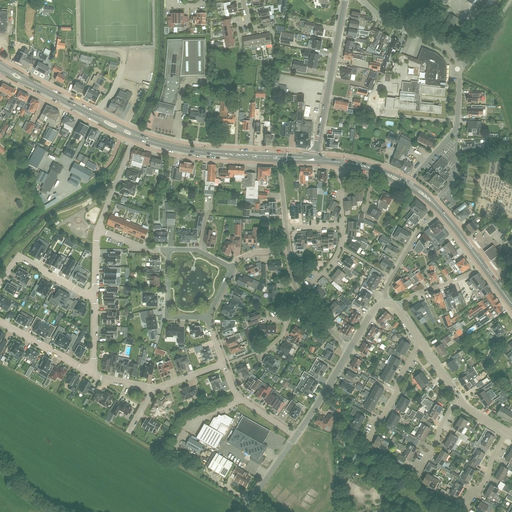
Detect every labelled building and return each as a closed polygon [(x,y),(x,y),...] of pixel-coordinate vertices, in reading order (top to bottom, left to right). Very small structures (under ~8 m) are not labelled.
[(329,0),(319,0),(319,3),(323,4),(323,7),(328,8),(329,0)] [(479,8),(483,0),(467,0),(467,1),(479,8)] [(229,15),(229,13),(238,12),(236,4),(231,5),(230,3),(230,2),(223,4),(226,16),(227,16),(228,16),(229,15)] [(449,8),(442,5),(440,10),(446,13),(449,8)] [(260,18),(269,16),(269,12),(271,12),(270,7),(264,8),(265,11),(259,12),(259,14),(258,15),(259,17),(259,18),(260,18)] [(351,18),(352,18),(359,20),(359,19),(360,20),(372,22),(373,18),(360,16),(360,13),(353,12),(351,18)] [(175,27),(175,28),(178,28),(178,23),(178,14),(172,14),(172,17),(168,17),(168,27),(175,27)] [(178,23),(178,28),(181,28),(181,27),(188,27),(188,17),(184,17),(184,14),(178,14),(178,23)] [(191,17),(191,24),(197,24),(197,25),(205,25),(205,14),(197,14),(197,17),(191,17)] [(457,18),(450,14),(445,25),(452,29),(457,18)] [(270,20),(269,16),(260,18),(261,24),(263,23),(264,26),(274,24),(275,24),(275,23),(275,20),(274,20),(273,20),(273,19),(270,20)] [(366,21),(360,20),(359,19),(359,20),(352,18),(352,21),(351,21),(350,27),(358,29),(359,26),(365,27),(366,21)] [(323,28),(316,27),(317,24),(302,21),(300,27),(315,30),(314,34),(323,36),(324,30),(322,29),(323,28)] [(478,22),(466,23),(467,31),(479,29),(478,22)] [(371,33),(374,29),(372,28),(371,31),(369,31),(369,32),(349,28),(349,32),(348,31),(347,36),(348,37),(356,39),(356,38),(359,38),(359,34),(368,36),(370,36),(371,33)] [(377,30),(374,29),(371,33),(375,34),(373,37),(376,38),(373,44),(371,43),(370,46),(370,47),(375,49),(379,40),(383,33),(377,30)] [(293,42),(295,35),(282,32),(280,39),(293,42)] [(383,34),(380,42),(381,42),(379,45),(378,45),(375,51),(379,54),(381,51),(384,43),(387,44),(389,37),(383,34)] [(321,42),(322,39),(317,38),(312,37),(311,41),(309,41),(308,47),(320,50),(321,42)] [(398,43),(399,41),(397,40),(397,39),(396,38),(395,38),(394,38),(393,38),(386,56),(389,57),(393,49),(396,50),(397,49),(399,49),(401,44),(398,43)] [(57,57),(58,48),(64,49),(65,44),(59,42),(59,39),(57,39),(54,57),(57,57)] [(168,46),(164,81),(165,81),(165,83),(164,83),(159,102),(158,102),(155,111),(162,113),(161,115),(166,116),(167,114),(173,116),(175,106),(180,87),(179,87),(180,82),(181,82),(181,81),(182,82),(186,77),(206,76),(206,39),(168,40),(168,46)] [(14,61),(22,65),(27,56),(26,55),(28,51),(23,48),(21,51),(22,52),(21,53),(19,52),(14,61)] [(444,97),(445,89),(447,70),(446,70),(447,64),(444,59),(440,57),(440,56),(438,55),(436,53),(429,51),(429,50),(422,48),(417,60),(410,57),(409,60),(422,66),(425,63),(427,66),(427,72),(426,72),(425,75),(425,77),(425,80),(426,80),(425,84),(416,83),(416,82),(411,81),(411,83),(402,82),(402,92),(400,91),(400,98),(396,97),(396,98),(387,97),(385,108),(394,109),(395,108),(398,109),(398,110),(415,111),(418,111),(420,112),(441,114),(442,106),(433,106),(434,103),(421,102),(421,101),(421,100),(420,99),(419,99),(419,94),(444,97)] [(49,68),(44,66),(50,56),(41,51),(37,58),(43,61),(41,64),(38,63),(35,70),(45,75),(49,68)] [(366,57),(362,56),(357,55),(346,53),(345,59),(345,60),(349,61),(350,60),(353,60),(353,59),(361,60),(365,61),(366,57)] [(30,57),(27,56),(22,65),(27,68),(31,61),(32,62),(32,63),(31,64),(33,65),(36,61),(32,59),(32,54),(30,54),(30,57)] [(307,60),(318,62),(319,55),(311,54),(310,61),(307,60)] [(307,60),(305,60),(304,63),(294,61),(292,71),(306,74),(306,73),(304,73),(304,70),(306,70),(306,67),(316,69),(318,62),(307,60)] [(381,64),(370,62),(369,69),(380,71),(381,64)] [(342,70),(342,74),(342,75),(342,79),(350,81),(351,75),(354,75),(355,68),(348,67),(347,71),(342,70)] [(55,80),(62,84),(65,77),(60,74),(62,70),(58,68),(55,72),(58,74),(55,80)] [(365,87),(371,89),(377,73),(371,71),(365,87)] [(83,74),(78,83),(76,82),(72,89),(80,93),(84,87),(89,77),(83,74)] [(90,100),(94,90),(100,79),(94,75),(91,81),(95,83),(92,89),(89,87),(84,97),(90,100)] [(104,80),(100,79),(94,90),(90,100),(95,103),(100,93),(97,91),(100,86),(101,86),(104,80)] [(0,88),(0,90),(1,92),(0,94),(0,102),(5,94),(5,93),(8,87),(2,84),(0,88)] [(286,86),(279,85),(278,93),(285,94),(286,86)] [(10,105),(14,98),(11,97),(14,90),(8,87),(5,93),(5,94),(8,95),(6,98),(8,100),(7,103),(5,108),(8,109),(10,105)] [(109,104),(109,105),(108,109),(112,111),(112,112),(117,115),(117,114),(121,116),(125,109),(132,94),(128,92),(125,93),(120,90),(117,97),(116,96),(114,100),(113,99),(111,102),(110,103),(109,104)] [(21,100),(24,94),(20,92),(17,98),(18,98),(15,104),(18,105),(19,102),(20,103),(22,100),(21,100)] [(482,96),(484,97),(485,92),(476,92),(476,96),(468,96),(467,102),(477,102),(477,101),(481,101),(482,96)] [(29,96),(24,94),(21,100),(22,100),(20,103),(19,102),(18,105),(23,108),(25,102),(29,96)] [(39,103),(32,99),(30,104),(31,104),(29,108),(31,109),(29,111),(33,113),(35,110),(36,110),(38,106),(37,105),(39,103)] [(218,116),(217,122),(235,123),(236,117),(235,117),(234,117),(234,114),(228,114),(230,100),(221,99),(220,113),(219,113),(219,116),(218,116)] [(334,107),(335,108),(347,111),(348,107),(351,107),(352,104),(349,103),(349,102),(335,100),(334,107)] [(477,105),(477,109),(469,109),(469,115),(479,116),(479,114),(483,114),(483,110),(486,110),(486,106),(477,105)] [(46,122),(53,109),(47,106),(43,112),(39,120),(42,122),(45,116),(48,118),(46,122)] [(58,112),(53,109),(46,122),(49,123),(46,129),(47,130),(42,138),(39,144),(43,146),(46,140),(52,143),(57,132),(52,129),(55,122),(54,122),(58,115),(58,114),(58,112)] [(199,120),(205,121),(206,115),(205,114),(206,111),(200,110),(199,113),(191,112),(190,116),(189,116),(188,122),(198,124),(199,120)] [(297,112),(297,115),(296,125),(296,124),(295,136),(297,136),(296,145),(308,146),(308,140),(311,140),(311,137),(312,122),(306,122),(306,121),(303,121),(304,112),(302,112),(297,112)] [(250,119),(246,119),(246,117),(243,116),(242,125),(243,125),(243,130),(246,130),(246,131),(248,131),(249,131),(250,122),(250,119)] [(64,132),(71,119),(70,119),(70,118),(68,117),(67,118),(67,117),(66,119),(64,119),(62,123),(65,124),(64,125),(64,126),(63,128),(61,131),(61,132),(62,132),(63,131),(64,132)] [(71,120),(71,119),(64,132),(67,133),(68,131),(68,130),(69,128),(70,128),(71,127),(73,128),(75,124),(74,124),(75,121),(74,121),(74,120),(72,119),(71,120)] [(22,130),(25,131),(24,132),(30,134),(34,125),(29,123),(28,123),(26,122),(22,130)] [(282,126),(282,136),(285,137),(286,137),(288,138),(288,137),(289,137),(289,134),(293,135),(294,122),(287,122),(287,127),(282,126)] [(475,125),(468,125),(468,132),(475,132),(475,136),(481,136),(481,132),(479,132),(480,126),(481,126),(481,122),(474,122),(475,122),(475,125)] [(76,139),(83,125),(82,124),(80,123),(79,123),(74,132),(75,132),(73,138),(76,139)] [(85,126),(83,125),(76,139),(78,141),(81,135),(83,136),(88,127),(87,127),(85,125),(85,126)] [(13,129),(9,127),(5,136),(8,140),(13,129)] [(271,135),(267,135),(268,127),(264,127),(263,135),(265,135),(264,143),(271,143),(271,135)] [(87,137),(88,137),(86,141),(89,142),(88,145),(91,147),(94,141),(93,140),(97,133),(96,133),(96,132),(95,131),(94,131),(91,130),(87,137)] [(397,135),(401,137),(410,142),(412,138),(402,133),(399,132),(397,135)] [(435,140),(421,133),(417,140),(431,148),(435,140)] [(388,134),(387,140),(398,144),(399,138),(388,134)] [(334,142),(334,139),(332,139),(332,135),(328,135),(328,139),(327,139),(326,148),(333,148),(338,148),(339,143),(334,142)] [(95,147),(98,149),(102,151),(105,146),(111,149),(112,148),(113,149),(115,144),(114,144),(115,142),(111,140),(108,138),(108,139),(104,137),(102,141),(99,140),(95,147)] [(413,143),(410,142),(401,137),(393,157),(394,157),(391,164),(400,169),(404,171),(407,173),(410,173),(411,170),(411,169),(413,165),(410,163),(412,159),(406,156),(413,143)] [(380,154),(381,153),(381,154),(382,152),(382,153),(383,151),(385,151),(386,148),(384,147),(385,144),(378,141),(377,143),(376,143),(376,144),(373,143),(372,148),(378,150),(377,152),(378,154),(380,154)] [(479,144),(478,141),(465,142),(465,145),(462,145),(463,150),(475,149),(475,144),(479,144)] [(37,169),(46,151),(37,146),(28,164),(37,169)] [(75,152),(66,147),(63,154),(71,159),(75,152)] [(146,173),(147,167),(151,155),(134,150),(129,167),(146,173)] [(81,157),(78,156),(76,159),(86,164),(88,158),(82,155),(81,157)] [(447,184),(448,184),(445,181),(449,176),(442,170),(448,164),(441,158),(423,178),(426,181),(437,191),(440,191),(447,184)] [(147,167),(146,173),(146,174),(149,175),(152,176),(153,173),(154,169),(160,170),(162,171),(164,165),(161,164),(162,161),(153,159),(151,166),(151,168),(147,167)] [(85,166),(92,169),(94,164),(88,161),(85,166)] [(54,171),(59,174),(63,167),(59,165),(57,164),(53,162),(50,169),(51,169),(54,171)] [(182,172),(186,173),(188,163),(187,163),(187,162),(185,162),(184,163),(181,163),(180,169),(178,169),(177,174),(172,173),(171,179),(181,181),(182,172)] [(88,181),(96,174),(92,172),(74,163),(69,172),(87,181),(88,180),(88,181)] [(189,163),(188,163),(186,173),(190,173),(190,178),(194,178),(195,171),(193,171),(194,165),(192,165),(192,164),(191,164),(191,163),(189,163)] [(214,195),(215,182),(215,179),(216,179),(216,174),(215,174),(216,165),(208,165),(208,172),(206,172),(206,171),(205,171),(205,182),(205,186),(205,194),(214,195)] [(230,175),(235,175),(235,167),(229,166),(229,171),(221,170),(220,177),(230,178),(230,175)] [(235,167),(235,175),(234,177),(244,178),(245,173),(244,173),(245,167),(235,167)] [(258,181),(257,181),(258,185),(268,186),(268,181),(266,181),(267,176),(270,176),(271,168),(259,168),(258,181)] [(312,168),(301,168),(301,183),(305,183),(305,176),(309,176),(309,178),(309,179),(312,180),(312,168)] [(52,174),(54,171),(51,169),(41,188),(49,192),(57,177),(52,175),(52,174)] [(126,173),(125,177),(126,177),(126,178),(135,181),(137,177),(140,179),(142,173),(135,171),(134,173),(128,171),(127,174),(126,173)] [(317,184),(317,188),(322,189),(322,185),(322,181),(326,182),(327,173),(320,172),(319,178),(318,178),(318,181),(319,181),(319,184),(317,184)] [(247,187),(246,191),(244,190),(244,198),(258,199),(258,185),(257,181),(255,181),(256,173),(247,173),(247,174),(247,179),(244,178),(243,187),(247,187)] [(68,180),(64,182),(63,180),(60,182),(61,184),(63,183),(65,186),(70,184),(74,193),(77,191),(73,182),(69,183),(68,180)] [(129,186),(123,184),(120,193),(124,194),(125,192),(130,194),(130,195),(134,197),(136,192),(135,191),(137,186),(130,183),(129,186)] [(69,186),(64,189),(67,195),(72,192),(69,186)] [(317,199),(317,197),(317,188),(309,188),(309,199),(315,199),(317,199)] [(356,192),(357,202),(363,201),(362,193),(365,192),(364,189),(359,189),(359,192),(356,192)] [(377,206),(382,208),(383,206),(387,208),(393,197),(384,193),(377,206)] [(327,209),(333,212),(337,203),(334,201),(335,199),(330,197),(329,200),(331,201),(327,209)] [(410,209),(412,210),(404,219),(407,221),(422,205),(416,200),(415,200),(413,203),(414,203),(411,206),(410,209)] [(337,203),(333,212),(331,216),(337,218),(341,210),(338,208),(340,204),(337,203)] [(458,218),(459,219),(461,221),(468,216),(471,214),(466,209),(468,207),(465,203),(454,212),(457,216),(457,217),(458,218)] [(377,209),(378,207),(372,204),(367,214),(378,220),(382,211),(377,209)] [(296,209),(291,209),(292,219),(299,218),(298,212),(301,212),(301,205),(296,205),(296,209)] [(308,205),(302,205),(303,212),(306,211),(306,217),(313,217),(313,208),(312,208),(312,206),(310,205),(308,205)] [(403,230),(409,234),(413,227),(415,225),(415,226),(427,212),(427,209),(422,205),(407,221),(408,222),(403,230)] [(277,215),(277,209),(260,210),(260,215),(265,215),(265,213),(269,212),(270,220),(275,219),(274,215),(277,215)] [(469,220),(471,223),(466,227),(471,234),(478,229),(476,226),(478,224),(476,221),(481,218),(475,214),(469,220)] [(107,224),(114,227),(117,218),(111,215),(107,224)] [(359,219),(358,219),(365,220),(365,223),(374,228),(376,224),(365,219),(365,220),(363,220),(364,215),(359,215),(359,219)] [(123,220),(117,218),(114,227),(120,229),(123,220)] [(120,229),(126,232),(130,223),(123,220),(120,229)] [(424,232),(432,242),(446,231),(438,221),(430,228),(424,232)] [(136,225),(130,223),(126,232),(132,234),(136,225)] [(492,224),(485,229),(490,236),(497,230),(492,224)] [(132,234),(138,237),(142,228),(136,225),(132,234)] [(167,229),(162,229),(163,228),(160,225),(154,225),(154,230),(157,230),(156,233),(156,236),(154,237),(155,239),(155,241),(168,242),(168,234),(167,234),(167,229)] [(504,236),(508,229),(502,225),(499,232),(504,236)] [(403,230),(396,226),(395,229),(391,235),(394,237),(393,237),(406,245),(412,235),(409,234),(403,230)] [(148,230),(142,228),(138,237),(144,240),(148,230)] [(254,228),(254,232),(244,231),(244,234),(244,242),(251,243),(251,244),(256,244),(256,238),(260,238),(260,228),(254,228)] [(356,240),(361,241),(363,242),(364,238),(359,237),(359,230),(348,229),(348,236),(357,237),(356,240)] [(213,231),(206,230),(204,242),(207,243),(207,246),(208,246),(208,247),(210,248),(211,247),(214,247),(214,244),(215,244),(216,237),(211,236),(213,231)] [(185,242),(187,242),(190,242),(190,240),(197,240),(197,232),(190,232),(190,231),(181,231),(181,242),(182,242),(184,242),(185,242)] [(307,235),(305,235),(305,244),(308,244),(308,243),(312,243),(313,243),(312,234),(313,234),(313,231),(307,231),(307,235)] [(328,232),(328,237),(328,245),(329,245),(333,245),(338,245),(338,239),(334,239),(333,232),(331,232),(331,231),(330,231),(329,231),(329,232),(328,232)] [(449,235),(446,231),(432,242),(435,245),(427,251),(429,254),(439,247),(437,244),(438,244),(449,235)] [(318,233),(313,234),(312,234),(313,243),(312,243),(313,248),(313,247),(317,246),(317,251),(321,251),(320,239),(320,237),(318,237),(318,233)] [(297,247),(297,249),(304,249),(304,244),(305,244),(305,235),(297,235),(297,236),(296,236),(297,239),(295,239),(295,242),(297,242),(297,247)] [(389,244),(391,241),(383,235),(379,242),(387,247),(385,252),(394,257),(398,250),(389,244)] [(240,239),(235,239),(235,237),(231,237),(231,241),(230,243),(226,242),(223,247),(224,247),(222,252),(225,253),(225,254),(227,255),(228,255),(229,255),(232,248),(233,249),(234,246),(236,246),(236,247),(240,248),(240,239)] [(329,251),(329,245),(328,245),(328,237),(323,237),(323,239),(320,239),(321,251),(324,251),(324,249),(329,249),(329,251)] [(422,245),(422,244),(420,242),(419,241),(419,240),(413,251),(419,254),(421,251),(422,252),(424,248),(422,245)] [(363,242),(361,241),(363,242),(360,246),(356,243),(355,244),(351,242),(348,248),(359,254),(362,249),(365,251),(368,245),(363,242)] [(41,256),(44,251),(43,251),(45,248),(47,249),(49,244),(45,242),(42,246),(36,243),(34,248),(33,247),(29,254),(35,257),(37,255),(39,256),(39,255),(41,256)] [(446,254),(453,248),(449,243),(443,247),(445,250),(444,251),(446,254)] [(499,253),(501,257),(506,254),(500,246),(496,249),(499,253)] [(439,247),(429,254),(430,256),(434,253),(435,253),(441,249),(439,247)] [(458,254),(453,248),(446,254),(443,256),(445,259),(448,257),(449,256),(451,259),(458,254)] [(56,256),(52,254),(54,252),(49,249),(46,255),(48,257),(45,263),(51,266),(51,265),(56,256)] [(121,252),(109,252),(109,256),(105,256),(105,257),(104,257),(104,260),(105,260),(105,263),(111,263),(111,265),(116,265),(116,264),(116,259),(121,259),(121,252)] [(51,265),(57,268),(59,264),(61,265),(66,257),(61,254),(59,257),(56,255),(56,256),(51,265)] [(380,260),(382,261),(380,265),(390,271),(394,264),(388,261),(390,258),(383,254),(380,260)] [(63,269),(62,272),(68,276),(71,270),(72,270),(74,267),(73,267),(74,266),(68,262),(69,259),(67,258),(63,265),(65,266),(63,269)] [(160,269),(160,258),(151,258),(150,268),(146,268),(146,272),(157,272),(157,269),(160,269)] [(344,268),(351,273),(354,268),(351,267),(354,263),(347,258),(343,264),(346,266),(344,268)] [(455,273),(460,269),(462,272),(469,267),(464,259),(457,264),(454,260),(452,262),(449,264),(455,273)] [(281,262),(269,262),(269,271),(281,270),(281,267),(282,266),(282,264),(281,263),(281,262)] [(258,270),(261,270),(261,263),(258,263),(255,264),(246,268),(245,269),(246,272),(247,271),(249,275),(258,270)] [(81,266),(77,264),(73,271),(76,273),(73,279),(77,281),(80,283),(84,285),(88,278),(77,272),(81,266)] [(434,282),(434,281),(437,280),(433,267),(432,266),(429,267),(431,274),(429,274),(431,282),(432,282),(433,282),(434,282)] [(104,276),(117,277),(117,273),(120,273),(121,268),(112,267),(112,270),(105,270),(105,276),(104,276)] [(33,276),(29,274),(19,268),(18,271),(17,270),(15,274),(16,274),(15,275),(18,276),(16,279),(20,281),(26,285),(29,279),(30,280),(33,276)] [(353,275),(351,273),(344,268),(342,271),(339,269),(335,274),(342,280),(344,277),(346,279),(348,277),(350,279),(352,276),(354,278),(355,276),(353,275)] [(373,276),(371,280),(378,284),(382,279),(377,276),(380,272),(372,268),(369,273),(373,276)] [(409,276),(405,279),(404,277),(401,279),(404,283),(407,286),(408,288),(413,284),(414,286),(420,281),(421,282),(424,279),(419,273),(415,275),(413,273),(412,274),(411,272),(408,274),(409,276)] [(150,280),(150,287),(159,288),(159,277),(153,277),(153,274),(147,273),(147,278),(150,280)] [(334,281),(331,284),(339,291),(342,288),(338,285),(342,280),(335,274),(331,279),(334,281)] [(486,283),(479,274),(470,280),(473,284),(471,286),(474,290),(472,291),(476,298),(482,294),(484,296),(491,291),(489,288),(489,287),(486,283)] [(117,277),(104,276),(104,283),(111,283),(111,286),(119,286),(119,283),(116,283),(116,277),(117,277)] [(254,280),(253,280),(244,276),(242,279),(240,277),(237,283),(245,287),(246,284),(250,286),(250,287),(256,290),(260,283),(254,280)] [(323,277),(318,282),(323,287),(329,282),(324,277),(323,277)] [(393,287),(394,288),(394,289),(395,290),(396,290),(404,283),(401,279),(396,283),(397,285),(393,287)] [(375,290),(378,284),(371,280),(369,283),(366,281),(365,282),(362,286),(370,291),(372,288),(375,290)] [(42,281),(36,291),(45,296),(51,285),(42,281)] [(407,286),(404,283),(396,290),(395,291),(396,292),(397,292),(397,293),(401,290),(402,292),(405,290),(406,290),(407,289),(407,288),(408,288),(407,286)] [(5,287),(4,290),(13,295),(16,291),(19,293),(22,287),(16,284),(14,287),(7,284),(6,284),(4,287),(5,287)] [(276,290),(277,290),(276,285),(274,285),(268,286),(269,302),(277,302),(276,290)] [(360,291),(361,293),(360,297),(368,302),(372,296),(368,294),(370,291),(362,286),(360,291)] [(319,287),(311,294),(318,302),(326,295),(319,287)] [(455,287),(450,290),(454,300),(458,298),(460,305),(465,303),(461,293),(458,294),(455,287)] [(243,293),(234,288),(231,294),(237,297),(235,300),(241,304),(243,300),(240,299),(243,293)] [(58,304),(64,293),(63,292),(64,291),(60,289),(60,290),(58,290),(55,296),(52,295),(48,302),(51,303),(52,301),(58,304)] [(104,299),(105,299),(105,298),(115,299),(115,298),(115,295),(118,295),(118,289),(108,289),(107,292),(104,292),(104,299)] [(449,289),(444,291),(447,298),(444,299),(448,310),(453,308),(451,304),(450,301),(453,300),(453,299),(449,289)] [(158,300),(157,300),(158,296),(155,296),(155,293),(143,292),(143,303),(147,303),(147,306),(157,307),(157,303),(158,303),(159,302),(159,301),(158,300)] [(66,294),(64,293),(58,304),(59,302),(62,304),(61,307),(67,310),(70,305),(66,303),(70,296),(69,296),(70,295),(67,293),(66,294)] [(434,295),(437,302),(440,301),(441,305),(440,305),(442,309),(445,307),(440,293),(439,293),(438,293),(436,294),(434,295)] [(486,299),(484,301),(483,300),(477,304),(479,306),(480,304),(481,304),(481,305),(494,297),(493,295),(493,294),(492,293),(491,293),(485,297),(486,299)] [(262,298),(254,294),(251,300),(259,304),(262,298)] [(5,299),(4,299),(3,298),(2,298),(0,296),(0,303),(3,305),(3,306),(2,306),(2,307),(2,308),(7,310),(11,303),(4,299),(5,299)] [(339,299),(348,307),(350,304),(342,296),(339,299)] [(495,296),(494,297),(481,305),(481,304),(480,304),(481,305),(467,315),(470,318),(485,307),(484,307),(489,303),(492,306),(499,301),(495,296)] [(360,297),(358,300),(354,299),(352,304),(356,306),(358,303),(365,307),(368,302),(360,297)] [(108,308),(113,308),(118,309),(119,302),(116,302),(116,298),(115,298),(115,299),(105,298),(105,299),(105,305),(108,305),(108,308)] [(228,307),(225,306),(224,307),(223,308),(222,310),(223,311),(222,313),(232,318),(235,311),(238,304),(232,301),(228,307)] [(341,302),(340,304),(337,301),(335,302),(329,309),(333,314),(338,310),(340,312),(346,307),(341,302)] [(476,319),(478,322),(488,315),(501,306),(502,306),(499,301),(492,306),(493,309),(488,312),(487,311),(484,314),(476,319)] [(69,309),(73,311),(72,312),(77,315),(78,313),(83,316),(86,309),(84,308),(86,305),(83,303),(82,304),(78,302),(76,306),(72,304),(69,309)] [(419,303),(410,309),(418,321),(425,317),(424,316),(427,314),(431,319),(433,317),(427,305),(423,308),(419,303)] [(488,315),(478,322),(476,324),(478,327),(497,314),(497,315),(504,310),(503,310),(504,309),(503,308),(502,308),(501,306),(488,315)] [(353,314),(351,316),(358,321),(361,316),(354,312),(354,311),(351,309),(350,312),(353,314)] [(158,335),(157,329),(157,323),(157,320),(156,321),(155,317),(148,318),(147,311),(140,312),(141,320),(142,320),(142,321),(145,323),(147,323),(149,337),(150,337),(150,340),(156,339),(156,336),(158,335)] [(259,311),(249,315),(251,319),(248,320),(250,326),(259,323),(258,319),(261,318),(259,311)] [(381,317),(386,321),(390,318),(392,320),(394,318),(391,316),(386,311),(381,317)] [(120,313),(108,312),(108,316),(104,316),(103,323),(108,323),(108,324),(111,324),(111,323),(115,324),(115,319),(119,319),(120,313)] [(445,327),(452,325),(450,320),(448,313),(443,315),(444,317),(442,318),(445,327)] [(30,323),(33,318),(28,315),(26,319),(19,315),(18,317),(17,316),(15,320),(16,320),(15,321),(24,327),(27,322),(30,323)] [(355,325),(358,321),(351,316),(350,319),(346,317),(345,320),(348,322),(349,321),(355,325)] [(37,334),(39,335),(44,326),(40,323),(42,320),(36,317),(33,323),(36,325),(33,331),(33,332),(36,334),(37,334)] [(383,325),(386,321),(381,317),(376,322),(382,327),(381,327),(384,329),(386,327),(383,325)] [(222,320),(222,329),(223,332),(223,335),(224,335),(225,336),(234,333),(232,328),(235,327),(235,321),(222,320)] [(346,325),(344,328),(351,332),(354,328),(347,324),(347,323),(344,321),(343,324),(346,325)] [(44,326),(39,335),(41,336),(40,337),(44,339),(44,338),(45,338),(49,332),(52,334),(55,327),(50,324),(48,328),(44,326)] [(192,326),(191,326),(191,328),(190,329),(190,330),(190,331),(191,332),(191,334),(191,335),(191,336),(191,337),(192,337),(192,338),(193,338),(194,338),(195,338),(196,338),(198,337),(199,338),(200,338),(201,337),(202,336),(204,335),(200,326),(196,326),(195,325),(194,324),(193,324),(192,325),(192,326)] [(498,324),(495,326),(494,324),(490,327),(491,329),(492,329),(496,335),(495,335),(498,339),(502,336),(501,335),(505,333),(502,329),(501,327),(498,324)] [(58,345),(60,346),(65,337),(61,335),(62,332),(64,329),(62,328),(59,326),(55,333),(58,335),(54,343),(54,344),(57,346),(58,345)] [(267,333),(268,333),(268,335),(271,335),(271,333),(276,334),(276,326),(268,326),(260,326),(260,331),(267,332),(267,333)] [(373,326),(370,332),(376,336),(378,332),(381,334),(383,331),(380,329),(379,330),(373,326)] [(176,338),(178,338),(177,343),(184,343),(184,330),(180,330),(180,327),(168,327),(168,331),(167,331),(166,338),(173,338),(173,337),(175,337),(175,338),(176,338)] [(295,327),(294,328),(293,329),(292,331),(292,332),(291,334),(295,336),(292,340),(298,343),(300,339),(301,339),(305,333),(295,327)] [(103,331),(103,338),(114,339),(114,334),(117,334),(117,328),(107,328),(107,331),(103,331)] [(349,337),(351,332),(344,328),(343,331),(340,329),(338,332),(341,333),(342,333),(349,337)] [(78,347),(74,353),(76,355),(76,356),(77,357),(78,358),(79,358),(80,358),(85,349),(84,349),(86,346),(82,344),(80,343),(82,338),(86,331),(83,330),(74,345),(78,347)] [(253,335),(251,336),(249,332),(245,334),(246,338),(247,337),(250,345),(256,343),(253,335)] [(376,342),(379,338),(376,336),(370,332),(366,338),(372,342),(375,344),(376,342)] [(228,345),(229,348),(239,344),(238,344),(237,342),(239,341),(238,340),(241,339),(239,333),(231,336),(232,340),(227,342),(226,343),(227,345),(228,345)] [(69,339),(65,337),(60,346),(61,347),(61,348),(65,350),(66,350),(70,342),(73,344),(77,337),(75,335),(72,334),(70,337),(69,339)] [(450,341),(447,337),(443,340),(444,342),(436,348),(442,357),(447,354),(442,346),(450,341)] [(410,345),(403,340),(399,346),(408,351),(409,348),(410,345)] [(8,353),(14,356),(15,353),(21,357),(24,351),(18,348),(21,344),(15,341),(13,344),(11,343),(9,347),(11,348),(8,353)] [(283,343),(279,350),(282,352),(280,356),(287,360),(289,356),(287,355),(292,347),(285,342),(284,344),(283,343)] [(364,342),(361,347),(368,351),(372,345),(368,343),(367,344),(364,342)] [(334,347),(328,343),(326,346),(329,348),(328,350),(326,350),(324,354),(325,355),(324,357),(330,361),(334,354),(330,352),(331,349),(332,350),(334,347)] [(239,344),(229,348),(230,348),(231,350),(230,351),(231,352),(232,353),(232,354),(238,351),(239,355),(247,352),(245,346),(242,347),(242,346),(240,347),(239,344)] [(204,362),(213,359),(209,349),(204,351),(202,345),(194,348),(196,354),(201,352),(204,362)] [(406,353),(408,351),(399,346),(396,351),(404,356),(406,353)] [(368,351),(361,347),(359,351),(362,353),(361,355),(365,357),(368,351)] [(36,360),(39,354),(29,349),(25,357),(28,358),(27,360),(31,362),(32,361),(34,362),(31,366),(34,368),(38,361),(36,360)] [(464,353),(462,350),(452,357),(454,360),(447,364),(453,372),(459,368),(454,362),(461,358),(460,357),(463,356),(462,354),(464,353)] [(110,354),(109,358),(104,357),(103,362),(104,363),(102,369),(110,371),(111,366),(115,367),(117,356),(113,355),(113,354),(111,353),(110,354)] [(264,361),(263,363),(266,365),(264,368),(275,374),(279,368),(273,365),(276,362),(274,361),(275,359),(270,356),(269,358),(267,357),(266,357),(265,357),(264,358),(263,359),(263,360),(264,361)] [(40,372),(47,376),(51,370),(48,368),(49,366),(49,365),(50,362),(48,361),(49,360),(47,359),(47,358),(45,357),(44,357),(41,361),(37,367),(41,370),(40,372)] [(182,358),(174,361),(178,371),(183,369),(183,371),(187,369),(185,364),(186,364),(190,363),(187,357),(183,359),(182,358)] [(313,365),(317,367),(325,372),(328,367),(323,364),(324,362),(319,358),(318,357),(316,360),(313,365)] [(355,357),(353,361),(360,366),(363,359),(360,357),(359,359),(355,357)] [(390,362),(398,367),(400,364),(399,364),(401,361),(393,357),(390,362)] [(128,367),(129,363),(130,359),(123,358),(122,363),(119,362),(117,372),(120,373),(120,374),(122,374),(123,373),(124,374),(125,366),(128,367)] [(380,360),(379,363),(385,366),(387,368),(394,372),(396,369),(397,370),(398,367),(390,362),(388,365),(380,360)] [(152,363),(142,361),(141,365),(143,366),(142,369),(141,372),(142,373),(141,377),(148,378),(148,374),(152,375),(154,365),(152,364),(152,363)] [(164,365),(158,367),(162,377),(168,375),(166,369),(168,368),(169,370),(174,369),(171,361),(166,363),(167,365),(165,366),(164,365)] [(360,366),(353,361),(350,366),(354,368),(353,369),(356,372),(360,366)] [(132,364),(129,363),(128,367),(127,370),(130,370),(129,375),(132,375),(132,376),(134,376),(135,376),(136,376),(138,365),(132,363),(132,364)] [(236,370),(237,371),(238,372),(239,373),(241,372),(243,377),(249,375),(247,370),(248,370),(246,363),(236,367),(237,369),(236,370)] [(67,370),(66,369),(65,368),(64,367),(62,368),(59,366),(57,368),(54,366),(48,377),(55,380),(57,377),(61,380),(67,370)] [(322,377),(325,372),(317,367),(314,372),(310,370),(309,372),(314,376),(316,373),(322,377)] [(459,381),(463,386),(470,381),(473,379),(478,376),(475,371),(472,367),(462,375),(464,377),(459,381)] [(387,368),(384,373),(392,378),(394,375),(393,375),(394,372),(387,368)] [(359,379),(360,376),(357,374),(356,375),(353,373),(352,374),(348,371),(345,377),(352,381),(353,380),(357,382),(359,379)] [(74,391),(78,384),(75,382),(78,376),(71,373),(66,382),(70,385),(68,388),(74,391)] [(391,381),(392,378),(384,373),(380,379),(388,383),(390,380),(391,381)] [(414,378),(418,383),(426,377),(424,375),(423,375),(421,373),(419,374),(414,378)] [(307,376),(306,376),(303,381),(305,382),(315,388),(318,383),(312,379),(314,377),(313,377),(308,374),(307,376)] [(219,375),(209,378),(211,386),(212,385),(214,391),(220,388),(218,383),(222,382),(219,375)] [(428,380),(426,377),(418,383),(422,388),(429,383),(427,380),(428,380)] [(251,378),(245,387),(251,391),(252,389),(255,390),(261,382),(256,378),(254,381),(251,378)] [(473,387),(474,387),(476,386),(477,388),(484,384),(481,380),(476,384),(473,379),(470,381),(463,386),(467,392),(473,387)] [(92,395),(95,389),(90,386),(91,384),(85,380),(79,390),(80,390),(79,392),(84,395),(85,393),(85,394),(86,392),(92,395)] [(343,381),(342,383),(341,383),(339,386),(340,386),(340,387),(343,389),(342,391),(350,395),(351,393),(351,394),(353,390),(353,389),(354,387),(343,381)] [(477,396),(481,401),(489,396),(487,393),(486,394),(484,391),(492,386),(493,387),(496,385),(493,381),(485,387),(479,391),(481,393),(477,396)] [(259,390),(255,396),(261,400),(263,397),(265,399),(268,394),(272,389),(267,385),(263,382),(258,389),(259,390)] [(313,393),(315,388),(305,382),(303,386),(301,385),(298,390),(308,395),(310,392),(313,393)] [(377,385),(373,391),(382,396),(383,393),(382,393),(384,390),(377,385)] [(189,386),(182,389),(184,393),(183,394),(182,395),(182,396),(182,397),(183,397),(183,398),(184,398),(185,398),(186,400),(193,397),(192,396),(198,393),(196,387),(191,389),(191,390),(190,390),(189,386)] [(272,407),(278,399),(280,395),(276,392),(276,391),(274,389),(265,402),(269,404),(269,405),(270,406),(272,406),(272,407)] [(97,390),(93,397),(91,401),(96,404),(98,400),(100,401),(99,403),(107,407),(108,405),(109,406),(110,405),(111,404),(111,403),(111,402),(110,401),(113,396),(105,392),(104,395),(97,390)] [(380,398),(382,396),(373,391),(370,396),(378,401),(379,398),(380,398)] [(494,400),(496,403),(506,396),(502,391),(498,393),(500,396),(494,400)] [(369,399),(367,402),(376,407),(377,404),(376,403),(378,401),(370,396),(368,395),(364,393),(363,395),(369,399)] [(421,403),(427,407),(429,404),(433,407),(435,404),(433,402),(430,403),(429,403),(430,402),(429,401),(429,400),(428,399),(427,399),(426,400),(426,401),(424,400),(427,396),(425,393),(418,401),(421,403)] [(280,395),(278,399),(272,407),(273,408),(273,409),(275,410),(276,410),(279,413),(288,400),(285,398),(285,399),(280,395)] [(163,401),(161,403),(157,400),(153,407),(152,408),(152,409),(152,410),(151,411),(154,412),(153,413),(153,414),(154,415),(155,416),(156,416),(157,415),(157,414),(160,416),(162,412),(163,413),(164,413),(165,412),(166,411),(166,410),(165,409),(164,409),(167,404),(172,402),(169,396),(165,397),(166,399),(164,399),(163,400),(163,401)] [(491,399),(489,396),(481,401),(485,407),(492,403),(490,399),(491,399)] [(400,399),(398,402),(407,407),(410,401),(402,397),(401,400),(400,399)] [(295,420),(297,417),(299,416),(299,415),(299,414),(301,411),(296,407),(297,404),(292,400),(286,408),(292,412),(289,416),(295,420)] [(116,401),(114,406),(110,413),(116,416),(117,413),(118,410),(125,414),(127,414),(131,408),(130,408),(130,406),(127,404),(126,404),(125,403),(125,402),(124,402),(122,401),(120,403),(116,401)] [(374,409),(376,407),(367,402),(364,407),(371,412),(373,409),(374,409)] [(404,412),(407,407),(398,402),(397,404),(398,405),(396,408),(404,412)] [(436,404),(435,404),(433,407),(429,404),(427,407),(439,414),(442,408),(441,407),(443,405),(438,402),(436,404)] [(503,418),(509,421),(511,416),(511,413),(510,412),(511,409),(511,404),(509,408),(503,418)] [(356,417),(354,420),(361,424),(365,417),(359,414),(361,410),(354,407),(350,414),(356,417)] [(435,420),(439,414),(427,407),(426,410),(430,412),(428,416),(435,420)] [(497,414),(503,418),(509,408),(506,407),(505,409),(501,407),(497,414)] [(390,416),(389,418),(397,423),(401,418),(393,413),(391,416),(390,416)] [(320,416),(315,423),(324,429),(327,425),(330,427),(335,418),(329,414),(326,420),(320,416)] [(214,418),(209,426),(205,424),(199,434),(196,438),(216,449),(233,419),(225,415),(221,416),(220,415),(219,416),(218,417),(214,418)] [(266,446),(262,444),(269,431),(243,416),(228,443),(254,458),(252,461),(261,465),(265,458),(261,456),(266,446)] [(470,430),(471,428),(466,425),(468,422),(461,417),(457,423),(465,427),(465,428),(470,430)] [(396,433),(399,435),(400,432),(394,429),(397,423),(389,418),(387,421),(388,421),(386,424),(391,427),(390,430),(396,433)] [(158,430),(161,425),(151,419),(149,422),(146,420),(142,427),(152,432),(154,428),(158,430)] [(357,431),(361,424),(354,420),(352,423),(346,420),(342,427),(349,431),(351,428),(357,431)] [(461,433),(465,428),(465,427),(457,423),(454,429),(461,433)] [(418,426),(417,427),(416,426),(415,428),(427,435),(428,434),(427,433),(430,429),(423,424),(421,428),(418,426)] [(419,440),(420,440),(424,442),(426,438),(425,437),(426,436),(427,435),(415,428),(414,431),(418,433),(416,437),(420,439),(419,440)] [(487,435),(485,439),(492,443),(495,437),(492,436),(494,433),(486,429),(484,433),(487,435)] [(405,432),(403,435),(414,441),(415,438),(405,432)] [(397,438),(399,435),(396,433),(391,442),(393,444),(397,438)] [(458,438),(454,436),(451,434),(448,439),(457,445),(461,440),(468,444),(470,441),(461,436),(459,435),(458,438)] [(414,441),(403,435),(407,437),(405,440),(411,443),(410,445),(411,445),(414,441)] [(373,445),(379,448),(384,440),(378,436),(373,445)] [(187,444),(183,442),(180,447),(186,450),(188,446),(199,453),(203,446),(190,438),(187,444)] [(457,445),(448,439),(444,445),(452,450),(455,444),(457,445)] [(476,441),(474,444),(483,449),(484,446),(489,449),(492,443),(485,439),(482,442),(479,441),(478,442),(476,441)] [(390,443),(384,440),(379,448),(385,451),(390,443)] [(408,448),(402,444),(398,442),(397,445),(413,455),(417,449),(411,445),(410,445),(408,448)] [(481,452),(483,449),(474,444),(472,446),(476,449),(473,455),(475,456),(475,455),(482,460),(485,454),(481,452)] [(405,453),(403,457),(400,455),(397,459),(404,463),(406,459),(410,461),(413,455),(397,445),(396,445),(398,446),(397,449),(405,453)] [(441,450),(438,456),(446,460),(449,455),(441,450)] [(233,463),(217,453),(208,467),(225,477),(233,463)] [(247,466),(249,461),(234,454),(231,459),(247,466)] [(479,465),(482,460),(475,455),(475,456),(473,458),(471,457),(468,463),(474,467),(476,464),(479,465)] [(446,460),(438,456),(437,458),(436,458),(434,461),(435,461),(435,462),(442,466),(445,462),(447,464),(448,462),(446,460)] [(473,469),(474,467),(468,463),(466,465),(466,466),(465,468),(467,469),(465,472),(472,477),(476,471),(473,469)] [(508,470),(506,469),(502,466),(498,472),(506,476),(508,474),(507,473),(508,470)] [(250,480),(247,478),(249,474),(237,467),(234,473),(237,475),(234,479),(238,481),(246,486),(246,487),(251,479),(250,480)] [(452,472),(450,474),(450,475),(454,477),(458,480),(460,476),(452,472)] [(469,482),(472,477),(465,472),(461,478),(469,482)] [(504,479),(506,476),(498,472),(495,478),(502,482),(503,479),(504,479)] [(423,483),(428,486),(433,477),(428,474),(423,483)] [(434,489),(437,483),(440,484),(443,479),(439,476),(437,479),(433,477),(428,486),(434,489)] [(453,488),(460,492),(463,487),(458,483),(459,480),(458,480),(454,477),(450,483),(449,482),(448,485),(453,488)] [(496,495),(499,489),(491,484),(488,490),(496,495)] [(457,498),(460,492),(453,488),(451,491),(448,488),(446,491),(442,489),(440,492),(447,496),(449,493),(457,498)] [(496,495),(488,490),(484,496),(492,500),(494,497),(496,498),(497,498),(498,496),(496,495)] [(488,511),(489,511),(494,506),(493,506),(489,503),(487,506),(480,502),(476,509),(480,511),(485,511),(486,510),(488,511)]
